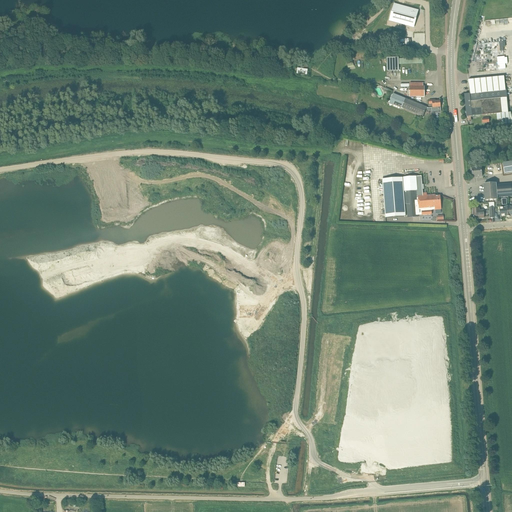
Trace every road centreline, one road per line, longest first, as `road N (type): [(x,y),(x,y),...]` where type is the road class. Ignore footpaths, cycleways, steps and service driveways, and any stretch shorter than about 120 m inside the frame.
road 1 (unclassified): [(0,490),(280,499),(484,480)]
road 2 (tertiary): [(484,480),(463,229)]
road 3 (tertiary): [(463,229),(451,50)]
